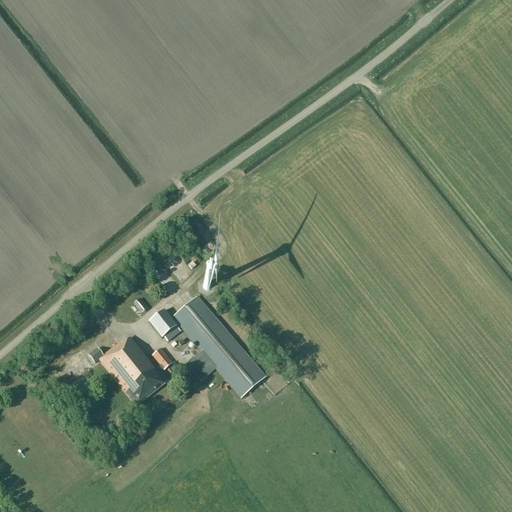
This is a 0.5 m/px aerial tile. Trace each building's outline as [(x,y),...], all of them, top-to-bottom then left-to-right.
[(176,252),(164,261),(173,274),(185,265),(176,252)] [(168,296),(175,291),(172,287),(178,284),(166,265),(159,269),(164,277),(158,281),(168,296)] [(201,382),(216,369),(241,399),(265,379),(196,298),(173,318),(202,352),(187,365),(201,382)] [(163,311),(148,323),(161,339),(163,338),(167,343),(180,332),(163,311)] [(162,370),(164,371),(172,365),(160,350),(152,356),(160,366),(155,370),(129,338),(122,344),(121,342),(103,357),(97,349),(88,356),(94,364),(98,361),(136,407),(167,382),(160,372),(162,370)] [(91,405),(86,409),(90,413),(95,409),(91,405)]
